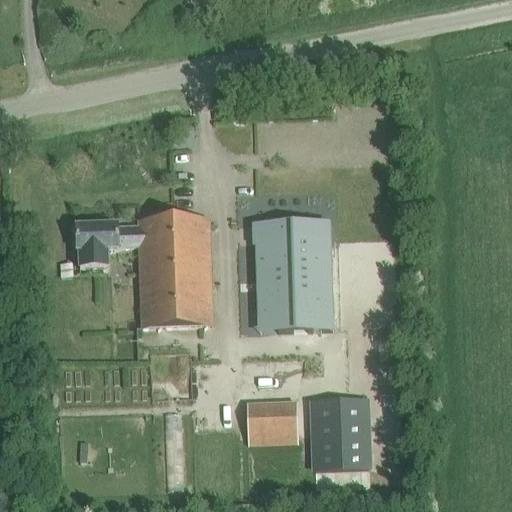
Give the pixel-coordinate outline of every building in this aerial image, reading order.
[(140,252),(142,334),(213,332),(209,225),(139,227),(139,232),(119,233),(119,230),(77,231),(78,256),(80,256),(80,273),(109,272),(109,256),(120,255),(120,253),(140,252)] [(333,337),(329,229),(263,231),(264,249),(258,249),(260,321),(278,320),(279,339),(333,337)] [(71,409),(90,408),(90,392),(70,393),(71,409)] [(314,476),(370,474),(368,406),(312,408),(314,476)] [(249,450),(298,449),(296,409),(247,410),(249,450)]
